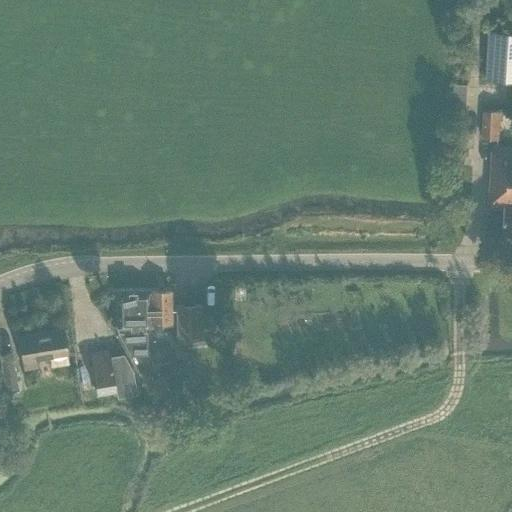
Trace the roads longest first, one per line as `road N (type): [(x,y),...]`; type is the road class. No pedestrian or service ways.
road 1 (tertiary): [(511,261),(134,262),(77,265),(0,287)]
road 2 (track): [(455,261),(455,384),(425,424),(180,511)]
